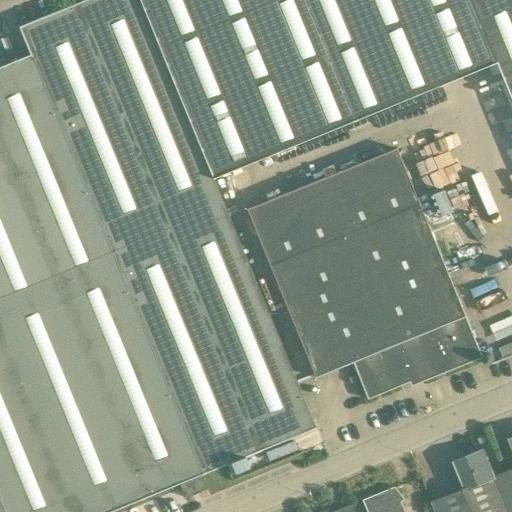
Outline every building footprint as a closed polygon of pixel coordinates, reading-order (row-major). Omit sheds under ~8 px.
[(511,0),(87,0),(19,28),(31,56),(0,68),(0,511),(110,511),(315,429),(213,179),(496,63),(511,101),(511,0)] [(461,123),(453,127),(464,151),(472,148),(461,123)] [(315,378),(353,363),(367,400),(419,379),(421,383),(482,358),(465,317),(397,149),(247,210),(315,378)] [(441,180),(466,171),(463,162),(438,171),(441,180)] [(445,188),(420,198),(430,223),(455,213),(445,188)] [(511,448),(511,469),(493,478),(506,511),(511,511),(511,439),(509,440),(511,448)] [(506,511),(493,478),(482,451),(453,463),(464,490),(431,503),(434,511),(506,511)] [(202,477),(181,486),(185,498),(208,489),(202,477)] [(362,501),(367,511),(403,511),(400,503),(404,500),(394,488),(362,501)]
